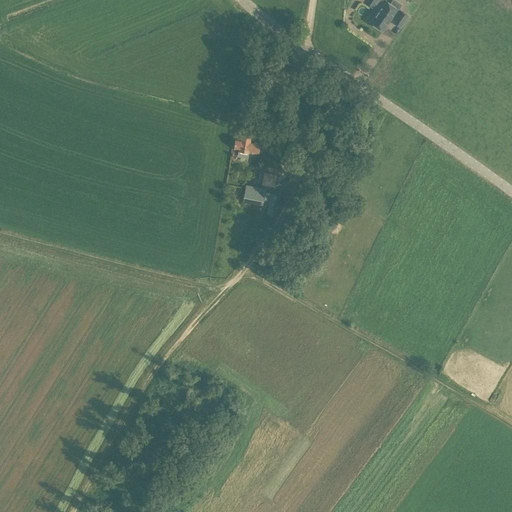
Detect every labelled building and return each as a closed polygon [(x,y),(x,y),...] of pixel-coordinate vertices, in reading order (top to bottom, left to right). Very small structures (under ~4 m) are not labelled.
[(383,30),(401,4),(394,0),(392,0),(391,3),(385,0),(382,0),(375,11),(377,12),(370,22),(383,30)] [(400,10),(393,21),(401,26),(408,15),(400,10)] [(251,140),(252,134),(247,134),(246,132),(244,132),(243,133),(240,132),(240,138),(235,137),(234,148),(238,149),(238,150),(249,152),(250,150),(258,152),(259,150),(261,151),(262,143),(260,143),(260,141),(251,140)] [(275,174),(266,171),(265,172),(260,172),(258,180),(263,181),(264,183),(273,184),(274,184),(276,184),(278,176),(275,175),(276,175),(275,174)] [(266,188),(245,183),(242,202),(262,206),(266,188)]
